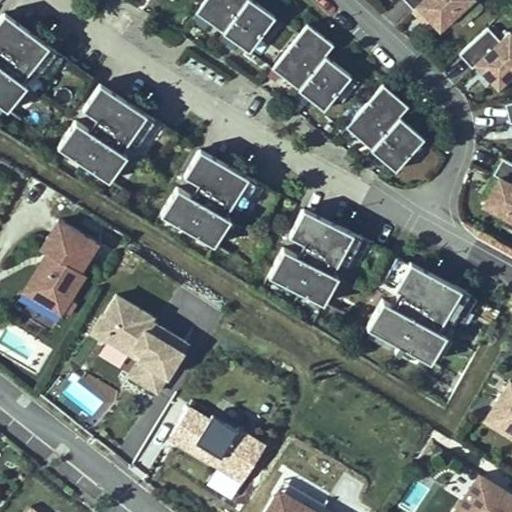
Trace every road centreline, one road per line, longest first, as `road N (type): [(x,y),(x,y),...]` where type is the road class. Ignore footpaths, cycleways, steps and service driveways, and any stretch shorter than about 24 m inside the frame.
road 1 (residential): [(420,226),(50,0)]
road 2 (residential): [(338,0),(450,111),(456,130),(447,174)]
road 3 (residential): [(0,392),(148,511)]
